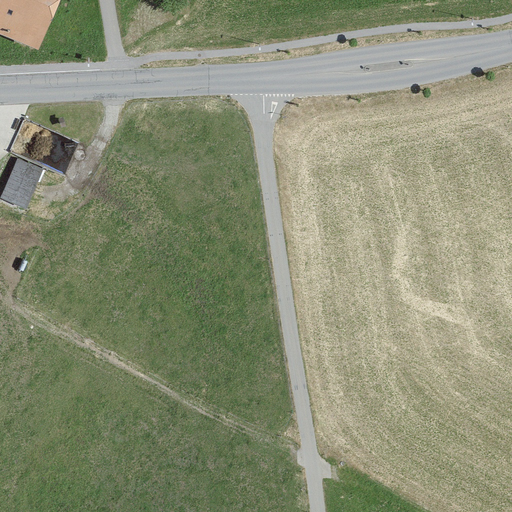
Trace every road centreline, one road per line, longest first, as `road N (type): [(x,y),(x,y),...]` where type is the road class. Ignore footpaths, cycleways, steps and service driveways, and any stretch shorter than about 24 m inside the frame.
road 1 (residential): [(250,76),(320,511)]
road 2 (tertiary): [(511,43),(375,71),(250,76)]
road 3 (tertiary): [(250,76),(0,88)]
